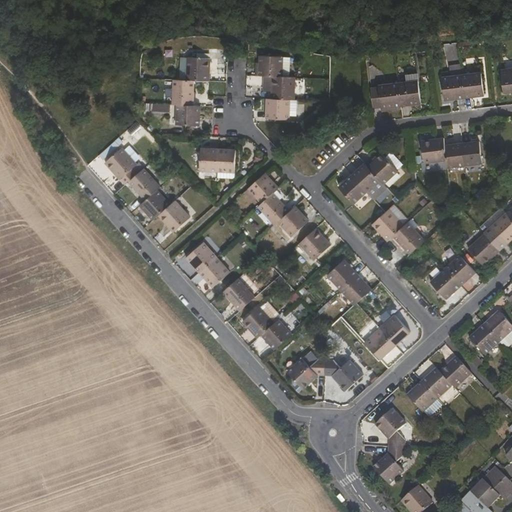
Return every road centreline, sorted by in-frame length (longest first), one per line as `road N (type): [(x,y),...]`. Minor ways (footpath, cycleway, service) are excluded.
road 1 (residential): [(100,192),(290,408),(318,424)]
road 2 (residential): [(302,192),(370,137),(441,118),(511,117)]
road 3 (residential): [(302,192),(440,335)]
road 4 (residential): [(235,63),(234,117),(302,192)]
road 5 (residential): [(347,420),(440,335)]
